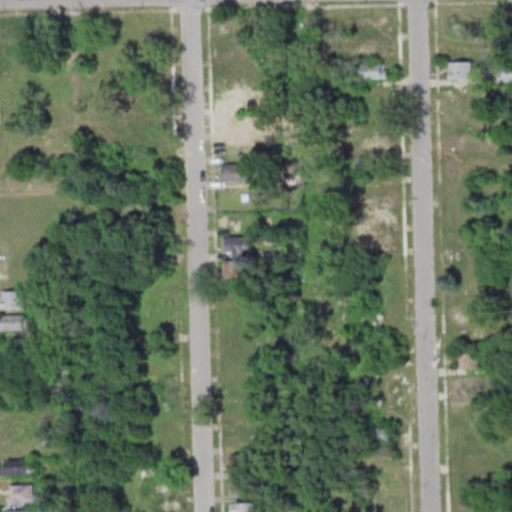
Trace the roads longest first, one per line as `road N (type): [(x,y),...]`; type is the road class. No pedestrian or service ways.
road 1 (residential): [(201,511),(186,0)]
road 2 (residential): [(427,511),(413,0)]
